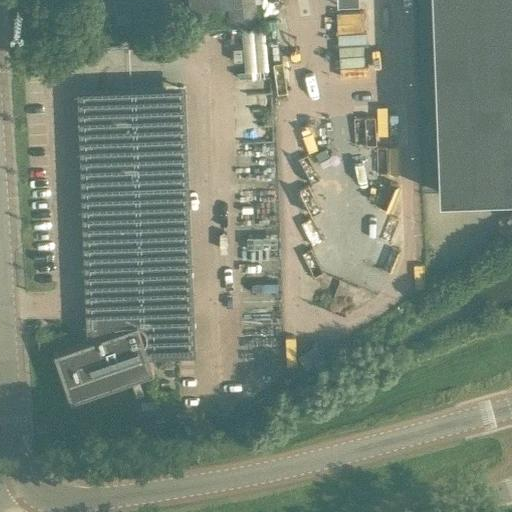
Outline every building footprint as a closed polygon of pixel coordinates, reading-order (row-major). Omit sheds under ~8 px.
[(158,0),(105,0),(109,23),(132,20),(130,9),(159,4),(158,0)] [(189,0),(191,13),(228,7),(231,28),(257,24),(254,2),(255,2),(254,0),(189,0)] [(511,0),(433,0),(441,194),(511,191),(511,0)] [(133,90),(87,91),(95,295),(141,293),(133,90)] [(71,399),(154,370),(138,322),(54,351),(71,399)] [(38,434),(39,442),(46,441),(46,433),(38,434)]
